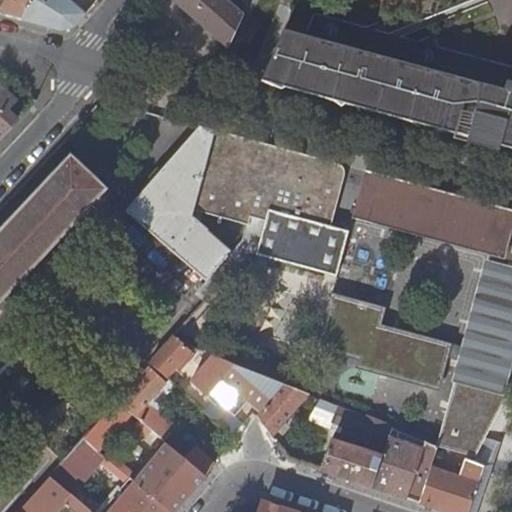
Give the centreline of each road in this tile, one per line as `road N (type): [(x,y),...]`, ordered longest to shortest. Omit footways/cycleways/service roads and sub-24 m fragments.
road 1 (residential): [(511,182),(479,182),(81,64)]
road 2 (residential): [(371,511),(251,472),(209,511)]
road 3 (residential): [(81,64),(73,89),(0,170)]
